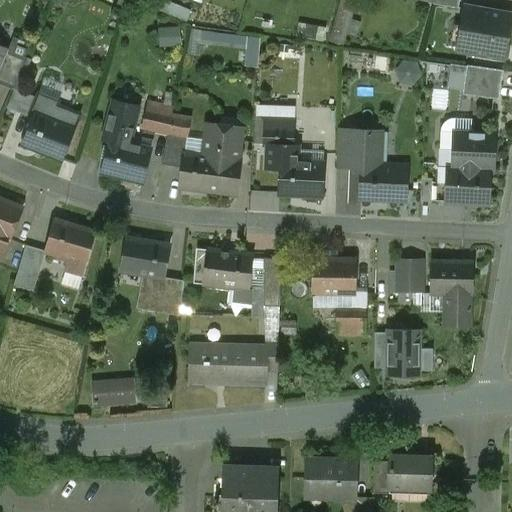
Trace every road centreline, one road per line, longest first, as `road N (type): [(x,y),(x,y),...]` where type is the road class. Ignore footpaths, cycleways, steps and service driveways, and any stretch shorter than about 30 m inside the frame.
road 1 (residential): [(511,236),(188,219),(50,190),(0,168)]
road 2 (residential): [(487,398),(192,433)]
road 3 (residential): [(192,433),(60,441),(0,433)]
road 4 (residential): [(511,251),(487,398)]
